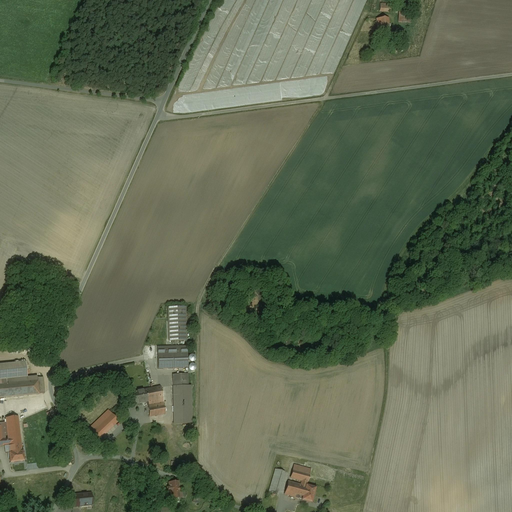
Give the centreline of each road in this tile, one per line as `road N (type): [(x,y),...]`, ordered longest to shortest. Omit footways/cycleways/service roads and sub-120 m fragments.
road 1 (unclassified): [(158,114),(53,365),(52,398),(78,459)]
road 2 (unclassified): [(158,114),(511,75)]
road 3 (unclassified): [(0,80),(163,102)]
road 4 (unknown): [(195,486),(184,360)]
